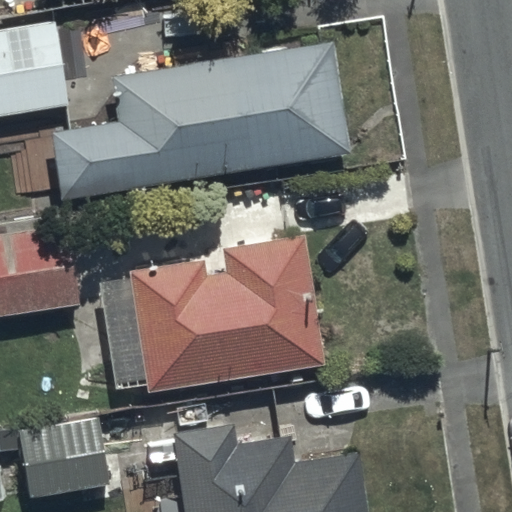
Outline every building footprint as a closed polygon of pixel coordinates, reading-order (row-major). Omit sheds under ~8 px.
[(0,27),(0,117),(61,109),(48,21),(0,27)] [(45,137),(53,204),(343,158),(325,45),(104,80),(111,127),(45,137)] [(60,228),(0,238),(0,315),(72,304),(60,228)] [(106,387),(140,381),(142,393),(271,373),(273,386),(299,383),(297,369),(316,366),(298,239),(215,252),(218,277),(200,279),(198,265),(125,276),(127,289),(92,294),(106,387)] [(93,420),(11,431),(17,496),(101,485),(93,420)] [(226,428),(166,435),(169,459),(153,461),(154,478),(173,476),(178,511),(360,511),(354,458),(287,467),(284,439),(229,446),(226,428)]
